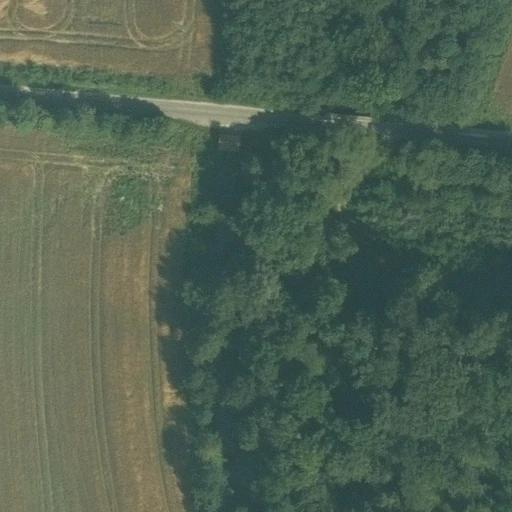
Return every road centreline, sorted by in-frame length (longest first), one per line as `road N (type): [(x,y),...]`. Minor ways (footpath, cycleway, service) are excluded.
road 1 (track): [(410,130),(314,247),(293,353),(310,426),(336,473),(383,511)]
road 2 (residential): [(376,126),(0,93)]
road 3 (unclassified): [(511,139),(376,126)]
